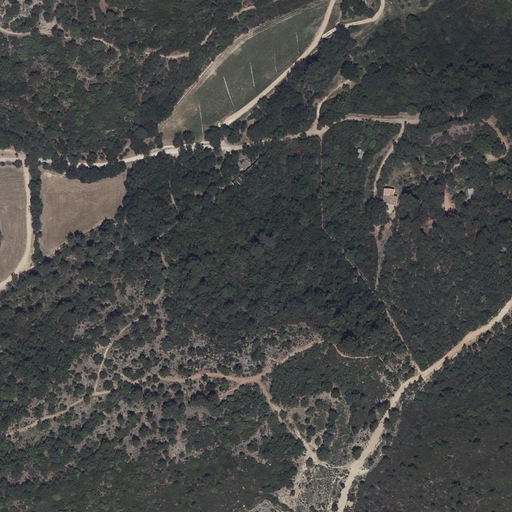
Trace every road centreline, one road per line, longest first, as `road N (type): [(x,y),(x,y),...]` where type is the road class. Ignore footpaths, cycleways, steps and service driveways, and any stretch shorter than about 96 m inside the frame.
road 1 (track): [(229,148),(322,131),(343,118),(480,117),(495,128),(505,153),(453,168),(447,205)]
road 2 (track): [(341,511),(348,480),(383,434),(402,386),(472,332),(492,328),(511,301)]
road 3 (track): [(0,159),(84,167),(229,148)]
road 4 (track): [(229,148),(220,142),(222,122),(247,110),(319,38)]
